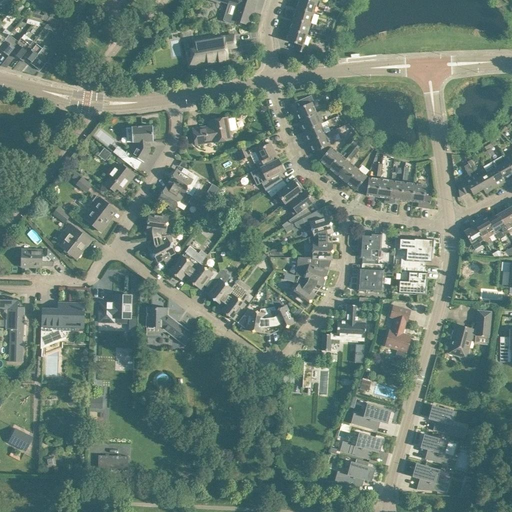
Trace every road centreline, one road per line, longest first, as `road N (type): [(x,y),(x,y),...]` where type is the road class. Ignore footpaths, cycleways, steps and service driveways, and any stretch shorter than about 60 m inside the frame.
road 1 (residential): [(348,208),(342,280),(288,355),(275,360),(109,247)]
road 2 (unclassified): [(448,221),(443,294),(387,511)]
road 3 (residential): [(109,247),(173,145),(170,97)]
road 4 (unclassified): [(427,65),(448,221)]
road 5 (residential): [(348,208),(306,175),(286,137),(273,78)]
road 6 (unclassified): [(273,78),(427,65)]
